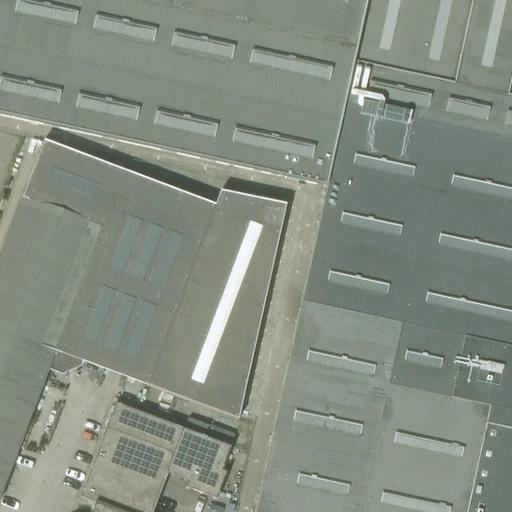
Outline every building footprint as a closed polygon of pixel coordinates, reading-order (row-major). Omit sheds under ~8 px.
[(0,0),(0,116),(325,187),(342,106),(365,0),(0,0)] [(511,0),(365,0),(342,106),(511,143),(511,0)] [(325,187),(254,511),(511,511),(511,143),(342,106),(325,187)] [(236,421),(283,207),(218,192),(213,206),(40,141),(0,249),(0,495),(48,367),(61,372),(77,365),(79,359),(147,385),(146,387),(236,421)] [(224,473),(220,472),(229,448),(233,435),(209,427),(188,419),(183,431),(114,405),(79,499),(93,504),(90,511),(151,511),(166,474),(186,481),(183,489),(214,500),(224,473)]
